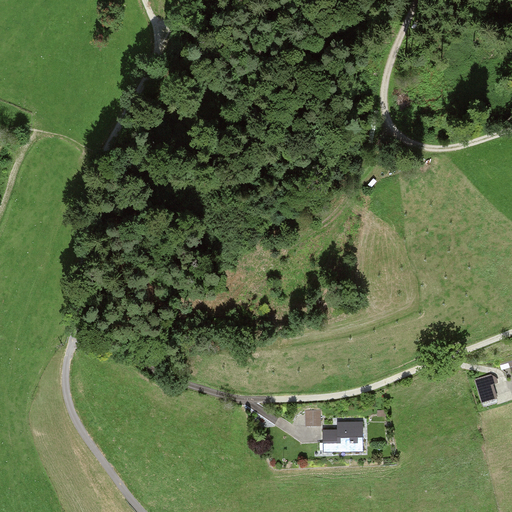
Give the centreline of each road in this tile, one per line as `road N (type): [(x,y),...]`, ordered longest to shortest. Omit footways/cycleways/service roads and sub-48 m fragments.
road 1 (track): [(145,0),(161,37),(103,155),(80,319),(106,346),(186,384),(243,399)]
road 2 (track): [(243,399),(366,391),(511,332)]
road 3 (track): [(412,0),(388,81),(392,122),(409,141),(440,150),(511,131)]
road 4 (unclassified): [(80,319),(65,379),(73,415),(142,511)]
